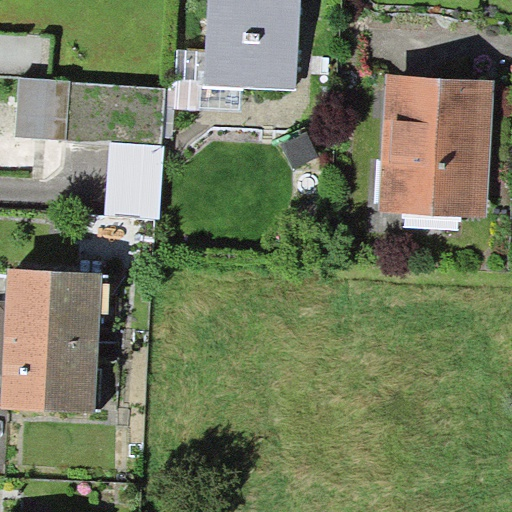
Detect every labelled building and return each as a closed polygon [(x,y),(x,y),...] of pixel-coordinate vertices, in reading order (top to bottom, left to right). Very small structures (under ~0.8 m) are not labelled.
[(236,88),(290,91),(294,0),(206,0),(203,77),(237,79),(236,88)] [(12,140),(61,143),(65,86),(16,82),(12,140)] [(161,92),(65,86),(61,143),(61,146),(157,152),(161,92)] [(473,213),(481,91),(391,86),(383,207),(473,213)] [(7,342),(85,345),(88,278),(10,274),(7,342)] [(81,413),(85,345),(7,342),(3,410),(81,413)]
